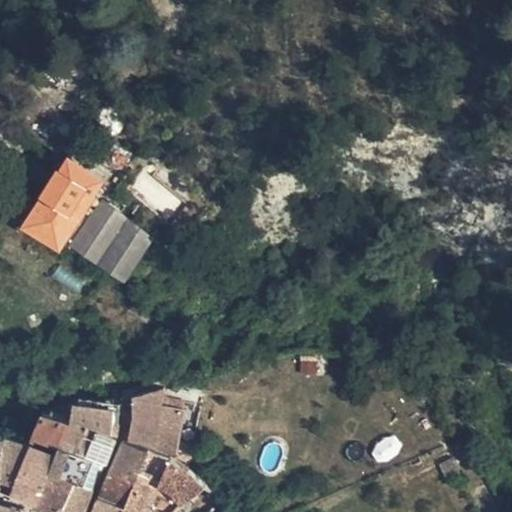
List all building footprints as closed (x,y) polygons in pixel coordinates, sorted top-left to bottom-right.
[(76,154),(38,215),(74,238),(79,232),(134,263),(163,214),(105,183),(111,173),(76,154)] [(300,376),(323,374),(321,357),(299,359),(300,376)] [(173,382),(143,391),(142,412),(136,436),(158,442),(161,443),(173,382)] [(110,457),(114,459),(118,450),(92,441),(97,423),(104,400),(83,398),(76,415),(66,443),(110,457)] [(97,423),(120,430),(126,403),(104,400),(97,423)] [(45,493),(54,471),(61,456),(66,443),(76,415),(50,408),(39,436),(22,478),(21,484),(40,491),(45,493)] [(92,441),(118,450),(125,431),(120,430),(97,423),(92,441)] [(0,476),(5,477),(6,473),(13,427),(13,426),(0,426),(0,476)] [(6,473),(16,477),(22,478),(39,436),(13,427),(6,473)] [(370,446),(377,463),(403,451),(395,435),(370,446)] [(136,436),(131,436),(130,440),(119,468),(144,477),(158,442),(136,436)] [(158,442),(144,477),(163,485),(166,479),(176,452),(164,444),(161,443),(158,442)] [(54,471),(99,486),(101,481),(110,457),(66,443),(61,456),(54,471)] [(187,458),(176,452),(166,479),(191,500),(193,498),(212,479),(205,471),(195,463),(187,458)] [(144,477),(119,468),(114,480),(100,511),(131,511),(134,505),(144,477)] [(67,507),(79,511),(82,511),(89,511),(99,486),(54,471),(45,493),(44,498),(67,507)] [(163,485),(144,477),(134,505),(149,511),(154,511),(156,510),(153,509),(155,505),(163,485)] [(166,479),(163,485),(155,505),(162,511),(180,511),(191,500),(166,479)] [(206,511),(210,511),(228,497),(212,479),(193,498),(206,511)] [(0,511),(6,511),(12,500),(0,495),(0,511)] [(236,511),(228,497),(210,511),(236,511)] [(27,511),(31,506),(18,502),(12,500),(6,511),(27,511)]
